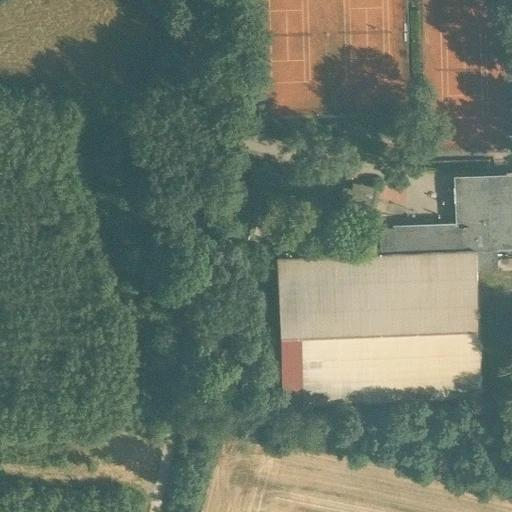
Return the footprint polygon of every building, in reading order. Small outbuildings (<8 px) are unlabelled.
[(511,174),(458,177),(459,205),(511,203),(511,174)] [(352,177),(347,201),(377,208),(382,183),(352,177)] [(511,203),(459,205),(460,229),(461,252),(476,252),(476,248),(511,246),(511,203)] [(460,229),(380,233),(381,256),(461,252),(460,229)] [(381,256),(276,261),(282,411),(483,402),(476,252),(461,252),(381,256)]
